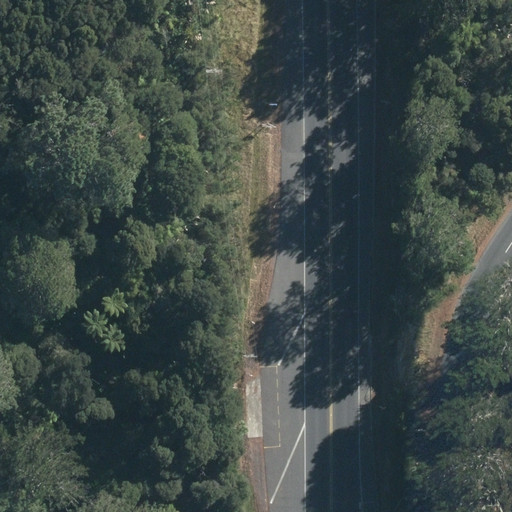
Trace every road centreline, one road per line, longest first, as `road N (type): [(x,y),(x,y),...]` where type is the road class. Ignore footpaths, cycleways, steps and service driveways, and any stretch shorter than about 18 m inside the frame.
road 1 (primary): [(333,0),(333,511)]
road 2 (unclassified): [(511,236),(463,343),(460,511)]
